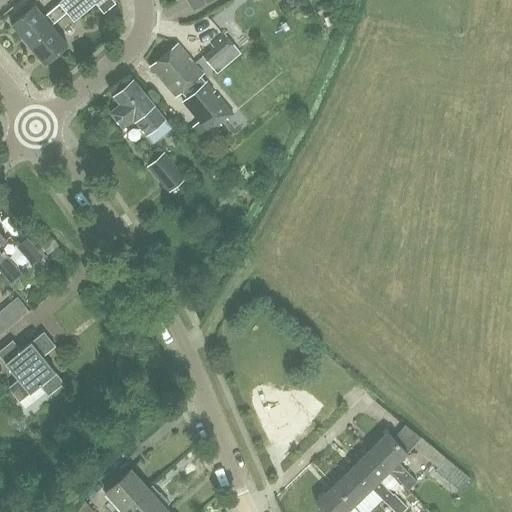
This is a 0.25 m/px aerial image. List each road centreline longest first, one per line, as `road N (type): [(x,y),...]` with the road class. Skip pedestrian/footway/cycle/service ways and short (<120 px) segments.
road 1 (residential): [(247,511),(164,316),(111,228),(33,125)]
road 2 (residential): [(33,125),(133,45),(144,18),(141,0)]
road 3 (residential): [(355,396),(363,403),(254,511)]
